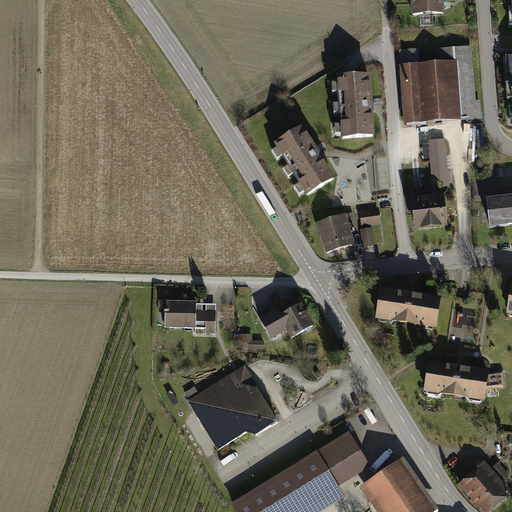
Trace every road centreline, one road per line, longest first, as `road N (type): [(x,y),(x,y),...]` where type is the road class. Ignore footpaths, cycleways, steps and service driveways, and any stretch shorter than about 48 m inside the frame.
road 1 (tertiary): [(135,0),(316,277)]
road 2 (tertiary): [(316,277),(466,511)]
road 3 (residential): [(316,277),(511,254)]
road 4 (residential): [(484,0),(491,132),(511,147)]
road 5 (track): [(0,277),(153,281)]
